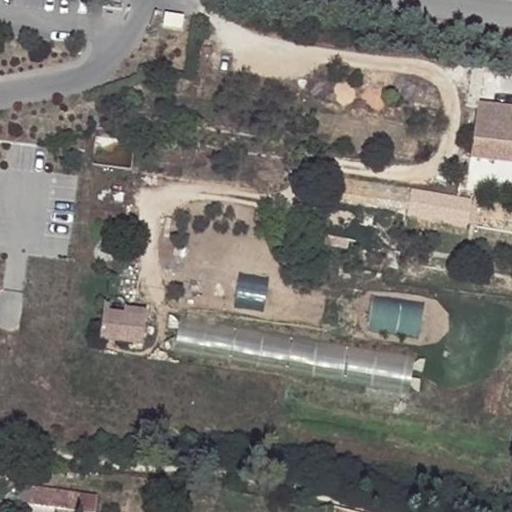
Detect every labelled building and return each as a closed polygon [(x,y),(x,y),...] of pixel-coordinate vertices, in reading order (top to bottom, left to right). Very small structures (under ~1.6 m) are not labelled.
[(511,108),(477,104),(470,159),(511,164),(511,108)] [(475,200),(331,177),(327,199),(472,224),(475,200)] [(421,335),(425,306),(375,300),(371,328),(421,335)] [(103,304),(100,338),(142,343),(146,308),(103,304)] [(94,511),(97,497),(33,489),(30,506),(74,511),(94,511)]
